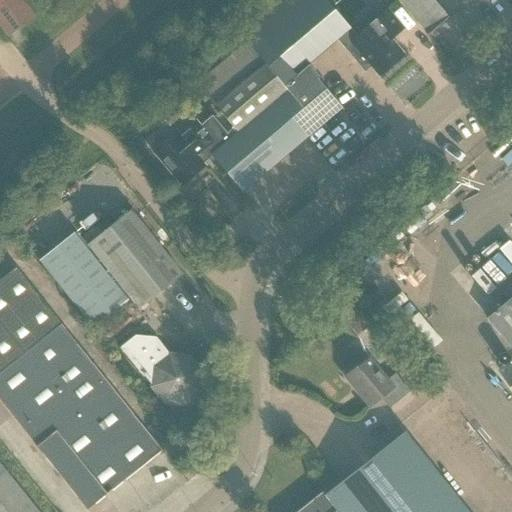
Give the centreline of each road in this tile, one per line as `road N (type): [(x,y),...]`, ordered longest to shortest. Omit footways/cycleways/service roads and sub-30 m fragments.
road 1 (tertiary): [(250,294),(279,246),(511,48)]
road 2 (residential): [(250,294),(211,271),(118,154),(30,84)]
road 3 (tertiary): [(204,511),(235,484),(247,460),(250,294)]
road 4 (residential): [(30,84),(119,0)]
